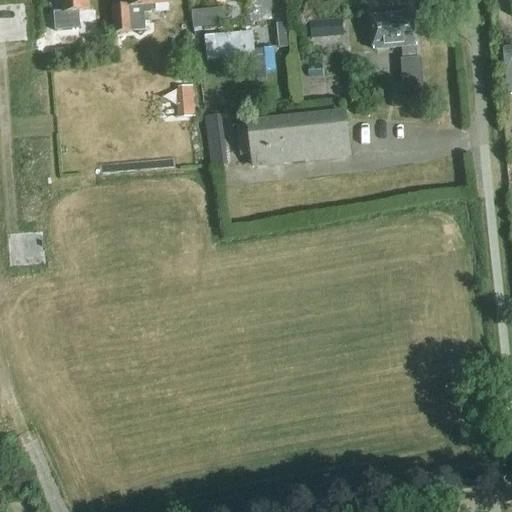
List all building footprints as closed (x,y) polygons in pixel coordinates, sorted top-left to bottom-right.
[(61,0),(62,12),(62,14),(53,14),(54,33),(81,30),(79,10),(87,10),(86,0),(61,0)] [(125,0),(127,8),(112,9),(114,34),(145,31),(144,14),(150,14),(153,10),(152,6),(169,4),(169,0),(125,0)] [(193,7),(194,25),(224,23),(223,5),(193,7)] [(401,49),(404,81),(418,80),(415,45),(416,45),(413,15),(369,19),(372,49),(374,49),(374,51),(401,49)] [(342,40),(343,18),(310,17),(310,40),(342,40)] [(178,120),(195,118),(192,88),(178,89),(179,106),(176,106),(178,120)] [(344,115),(249,125),(254,168),(348,158),(344,115)] [(227,166),(221,116),(206,118),(211,168),(227,166)]
